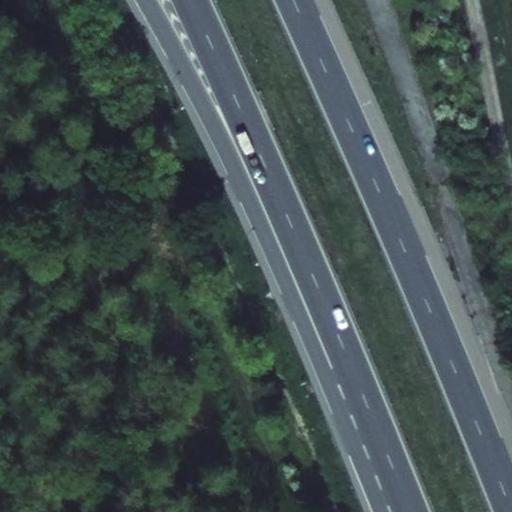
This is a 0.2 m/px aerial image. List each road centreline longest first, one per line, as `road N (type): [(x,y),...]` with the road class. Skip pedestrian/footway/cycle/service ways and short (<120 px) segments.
road 1 (motorway): [(145,0),(232,162),(337,399),(407,504)]
road 2 (motorway): [(511,509),(293,0)]
road 3 (motorway): [(189,0),(407,504)]
road 4 (track): [(511,201),(465,0)]
